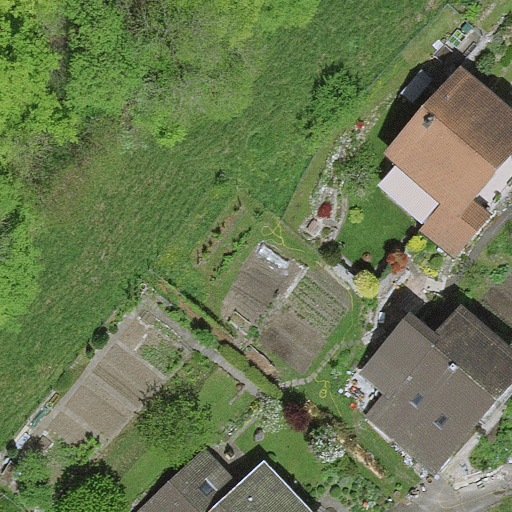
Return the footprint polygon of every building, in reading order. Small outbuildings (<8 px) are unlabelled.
[(472,224),(449,204),(511,134),(457,87),(393,159),(446,205),(422,233),(446,254),(472,224)] [(56,106),(49,131),(80,140),(88,115),(56,106)] [(414,369),(402,383),(462,436),(511,378),(511,375),(453,324),(425,356),(423,354),(412,368),(414,369)] [(370,419),(401,446),(423,421),(391,394),(370,419)] [(222,511),(290,511),(259,478),(222,511)] [(188,511),(167,489),(141,511),(188,511)]
